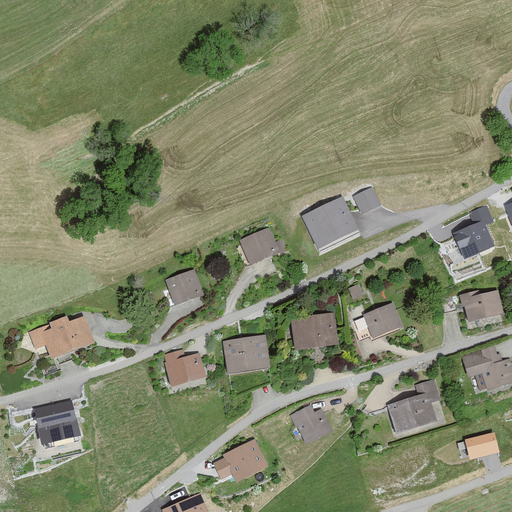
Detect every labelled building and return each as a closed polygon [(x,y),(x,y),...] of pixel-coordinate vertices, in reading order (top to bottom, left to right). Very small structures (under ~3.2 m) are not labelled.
[(379,204),(371,189),(355,198),(364,213),(379,204)] [(357,230),(342,200),(305,217),(319,248),(357,230)] [(492,222),(486,208),(473,213),(478,225),(455,235),(465,258),(493,246),(484,225),(492,222)] [(278,243),(271,228),(242,243),(255,268),(289,252),(283,240),(278,243)] [(198,272),(170,283),(180,309),(208,298),(198,272)] [(365,296),(359,285),(350,290),(356,301),(365,296)] [(484,298),(481,291),(461,297),(465,310),(469,309),(474,325),(506,315),(499,294),(484,298)] [(406,330),(395,306),(368,318),(379,343),(406,330)] [(336,313),(294,320),(300,353),(342,346),(336,313)] [(75,324),(72,317),(31,334),(38,352),(51,347),(57,361),(100,345),(89,319),(75,324)] [(275,371),(268,337),(226,346),(233,379),(275,371)] [(511,360),(501,364),(496,348),(464,358),(472,381),(479,378),(484,393),(493,390),(494,394),(511,388),(511,360)] [(187,352),(169,357),(178,392),(212,383),(204,357),(189,361),(187,352)] [(418,388),(422,399),(395,408),(405,438),(443,425),(437,407),(444,405),(436,382),(418,388)] [(83,423),(77,403),(41,413),(46,429),(42,430),(47,449),(85,438),(81,424),(83,423)] [(317,416),(313,409),(292,419),(299,432),(302,431),(310,448),(337,436),(326,412),(317,416)] [(495,433),(465,441),(470,461),(500,453),(495,433)] [(275,471),(259,442),(228,459),(229,461),(219,466),(228,483),(239,477),(244,487),(275,471)] [(205,511),(199,497),(165,511),(205,511)]
